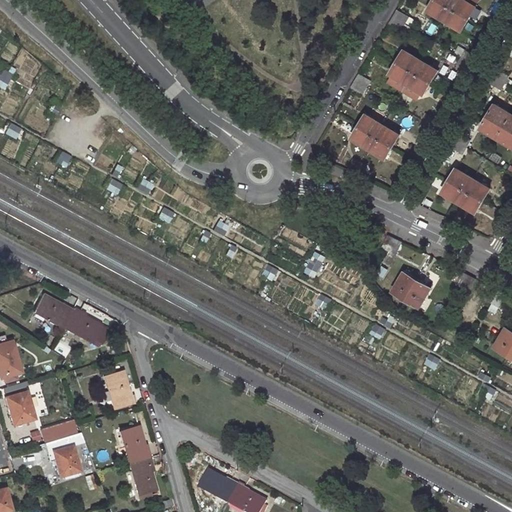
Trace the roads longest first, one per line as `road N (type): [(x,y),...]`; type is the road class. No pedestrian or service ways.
road 1 (tertiary): [(144,322),(505,511)]
road 2 (unclassified): [(5,0),(194,169)]
road 3 (residential): [(396,214),(511,18)]
road 4 (residential): [(389,0),(297,150),(279,160)]
road 5 (residential): [(162,419),(332,511)]
road 6 (unclassified): [(208,119),(90,0)]
road 7 (tertiary): [(0,242),(144,322)]
